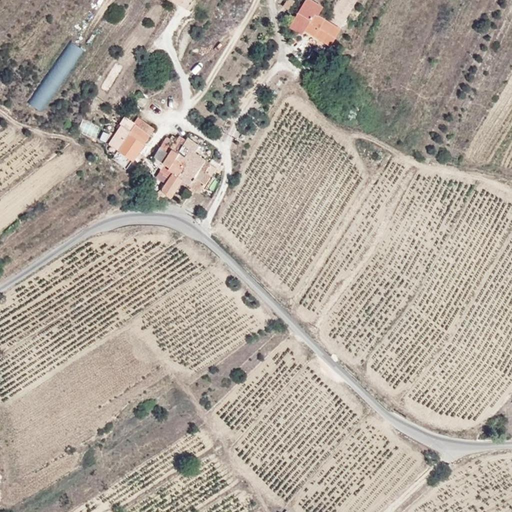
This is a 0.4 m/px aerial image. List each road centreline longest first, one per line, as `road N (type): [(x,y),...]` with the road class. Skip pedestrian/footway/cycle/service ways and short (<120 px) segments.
road 1 (tertiary): [(0,289),(111,222),(174,219),(226,256),(405,427),(443,442),(511,445)]
road 2 (track): [(201,234),(227,164),(212,138),(183,117),(244,32),(256,0)]
